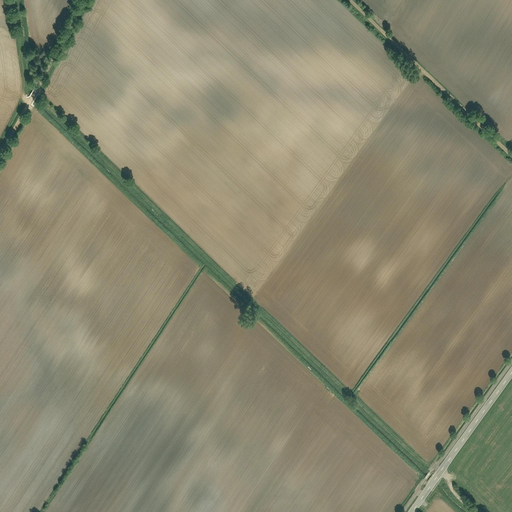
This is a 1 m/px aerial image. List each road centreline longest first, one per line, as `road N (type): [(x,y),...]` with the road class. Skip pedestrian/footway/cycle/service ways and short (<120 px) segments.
road 1 (unclassified): [(85,0),(0,156)]
road 2 (secondary): [(411,511),(511,372)]
